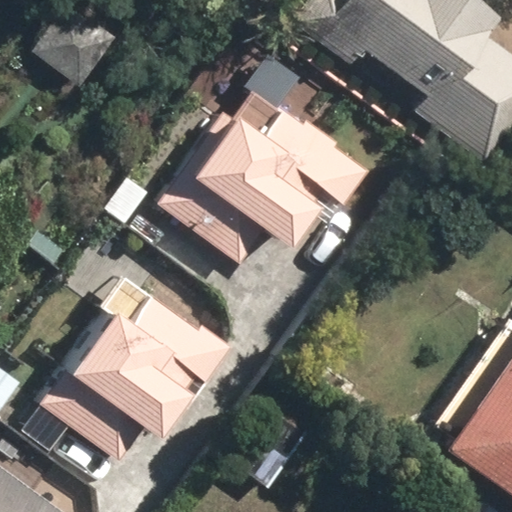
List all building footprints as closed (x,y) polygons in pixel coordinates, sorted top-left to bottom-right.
[(110,28),(67,0),(55,0),(22,49),(72,83),(110,28)] [(416,91),(406,104),(478,158),(511,112),(511,51),(476,25),(488,9),(475,0),(291,0),(280,15),(341,61),(353,45),(416,91)] [(360,162),(242,83),(234,77),(148,204),(233,261),(255,228),(276,243),(312,189),(332,203),(360,162)] [(116,314),(99,302),(32,400),(117,458),(135,432),(144,438),(188,375),(195,380),(222,341),(137,283),(116,314)] [(511,329),(429,447),(511,505),(511,329)] [(0,384),(8,373),(0,366),(0,384)] [(256,486),(305,421),(267,392),(218,458),(256,486)] [(65,511),(0,465),(0,511),(65,511)] [(461,511),(449,503),(442,511),(461,511)]
